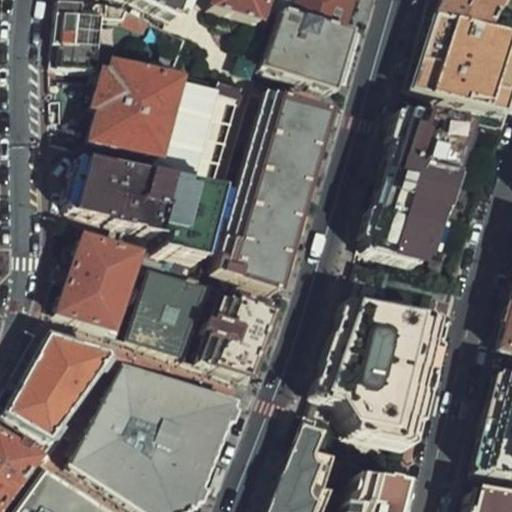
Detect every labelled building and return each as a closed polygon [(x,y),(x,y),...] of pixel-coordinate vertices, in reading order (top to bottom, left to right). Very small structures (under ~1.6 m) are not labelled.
[(132,0),(173,23),(181,0),(132,0)] [(356,0),(205,0),(203,8),(257,26),(264,10),(276,15),(273,23),(342,51),(356,0)] [(439,0),(434,13),(487,34),(503,0),(439,0)] [(84,13),(58,14),(55,80),(100,77),(103,27),(84,26),(84,13)] [(511,39),(487,34),(434,13),(409,92),(501,120),(511,83),(511,39)] [(342,51),(273,23),(257,75),(328,104),(342,51)] [(177,100),(100,77),(80,142),(157,165),(177,100)] [(328,119),(257,97),(201,276),(272,298),(328,119)] [(492,151),(411,123),(348,271),(375,280),(444,294),(492,151)] [(216,193),(75,152),(57,212),(154,240),(154,253),(194,265),(216,193)] [(136,255),(74,233),(45,317),(107,338),(136,255)] [(375,280),(348,271),(296,412),(317,416),(330,444),(396,458),(429,337),(366,320),(375,280)] [(207,297),(146,273),(121,340),(181,363),(207,297)] [(511,295),(493,357),(511,363),(511,295)] [(273,323),(207,297),(181,363),(246,389),(273,323)] [(103,363),(32,330),(0,397),(0,428),(32,443),(103,363)] [(191,511),(234,410),(120,367),(64,468),(120,511),(191,511)] [(511,388),(489,382),(465,480),(511,490),(511,388)] [(323,442),(297,431),(263,511),(314,511),(332,466),(318,460),(323,442)] [(0,511),(1,511),(31,461),(0,440),(0,511)] [(401,511),(407,490),(354,474),(342,511),(401,511)] [(99,511),(42,475),(15,511),(99,511)] [(511,511),(511,507),(470,498),(467,511),(511,511)]
